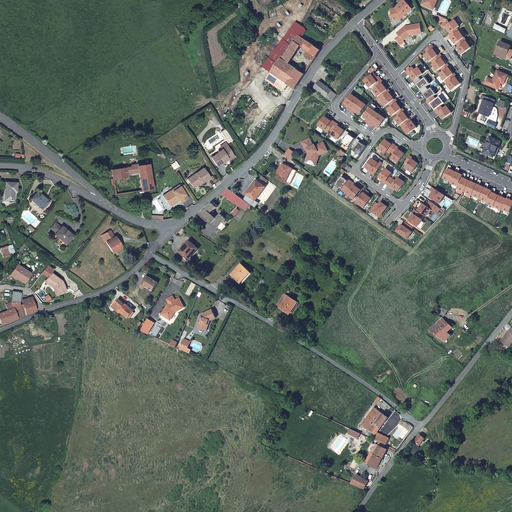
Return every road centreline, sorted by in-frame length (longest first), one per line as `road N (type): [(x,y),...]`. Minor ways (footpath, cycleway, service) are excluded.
road 1 (residential): [(150,253),(299,341),(419,425)]
road 2 (residential): [(180,220),(262,151),(319,57),(355,21)]
road 3 (residential): [(394,75),(434,36),(463,68),(455,123),(442,140)]
road 4 (residential): [(511,312),(419,425)]
road 5 (residential): [(150,253),(104,289),(40,311)]
road 6 (residential): [(0,116),(94,198)]
road 7 (residential): [(378,54),(335,106),(375,140)]
